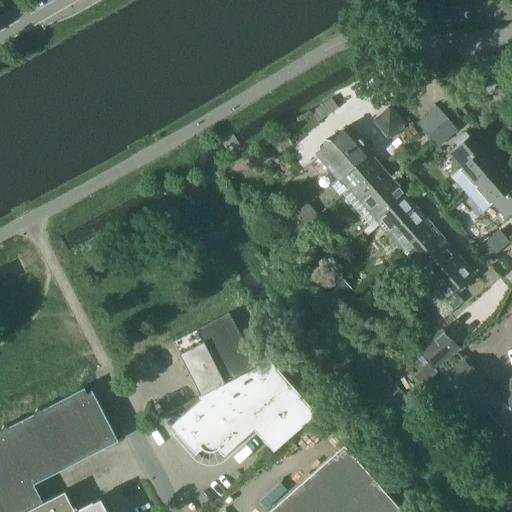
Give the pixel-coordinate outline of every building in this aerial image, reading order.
[(452,7),(438,7),(439,21),(452,21),(452,7)] [(405,120),(389,102),(374,115),(373,116),(374,117),(390,134),(405,120)] [(419,124),(435,142),(438,146),(457,130),(438,107),(419,124)] [(351,193),(382,166),(369,152),(370,151),(348,125),(315,153),(338,179),(338,178),(351,193)] [(467,194),(507,160),(490,140),(489,141),(492,144),(484,151),(466,131),(465,132),(466,133),(455,142),(457,145),(450,152),(463,166),(452,176),(467,194)] [(511,165),(507,160),(467,194),(483,211),(494,202),(506,217),(511,211),(511,183),(511,182),(511,165)] [(382,166),(351,193),(365,210),(374,219),(404,192),(382,166)] [(404,192),(374,219),(378,224),(401,251),(432,224),(404,192)] [(312,220),(319,214),(308,202),(301,208),(312,220)] [(368,224),(362,229),(366,234),(378,224),(374,219),(368,224)] [(476,274),(432,224),(401,251),(435,290),(428,296),(444,314),(462,299),(456,291),(476,274)] [(327,290),(338,303),(353,290),(342,277),(327,290)] [(201,395),(257,366),(229,313),(174,341),(201,395)] [(420,353),(429,362),(436,371),(461,349),(445,331),(420,353)] [(257,366),(201,395),(181,405),(182,406),(186,412),(171,425),(176,431),(196,453),(203,448),(204,449),(206,450),(209,451),(210,451),(213,451),(215,450),(217,449),(218,448),(224,455),(254,429),(268,445),(274,451),(317,413),(270,360),(257,366)] [(485,405),(496,396),(493,393),(482,380),(464,360),(427,392),(428,393),(440,407),(446,402),(465,424),(486,406),(485,405)] [(436,371),(429,362),(414,375),(422,385),(437,372),(436,371)] [(511,382),(496,396),(485,405),(486,406),(508,431),(502,435),(511,446),(511,382)] [(0,511),(23,511),(43,502),(34,484),(119,441),(92,390),(91,390),(87,393),(85,389),(85,387),(43,409),(37,409),(34,413),(9,426),(3,426),(0,431),(0,430),(0,511)] [(403,511),(343,442),(263,511),(403,511)] [(511,473),(500,460),(490,469),(501,482),(511,473)] [(65,491),(43,502),(23,511),(108,511),(101,498),(75,511),(65,491)]
